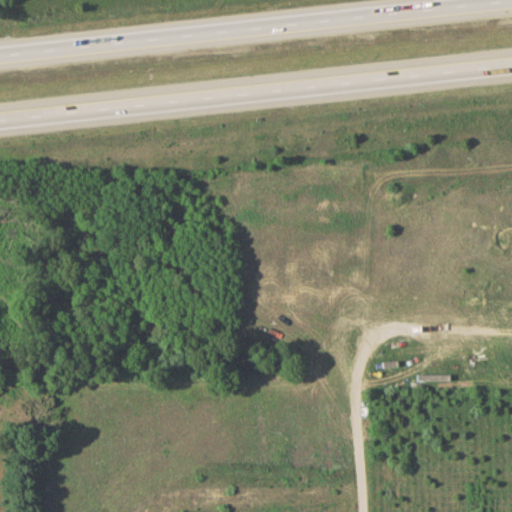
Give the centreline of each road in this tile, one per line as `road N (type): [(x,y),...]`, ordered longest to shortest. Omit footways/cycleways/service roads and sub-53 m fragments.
road 1 (motorway): [(0,119),(511,63)]
road 2 (motorway): [(511,3),(0,58)]
